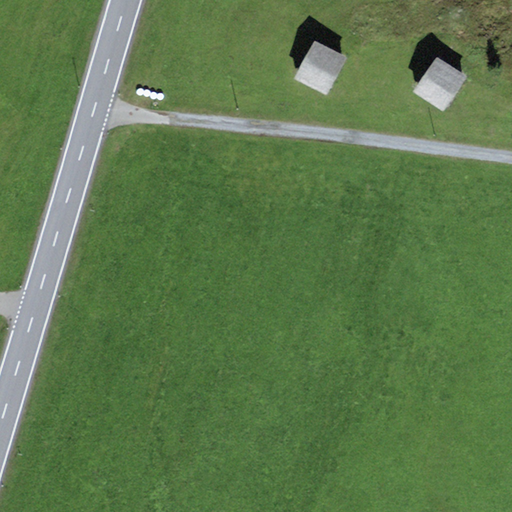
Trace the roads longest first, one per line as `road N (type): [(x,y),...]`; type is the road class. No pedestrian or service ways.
road 1 (primary): [(0,414),(123,0)]
road 2 (track): [(93,98),(511,166)]
